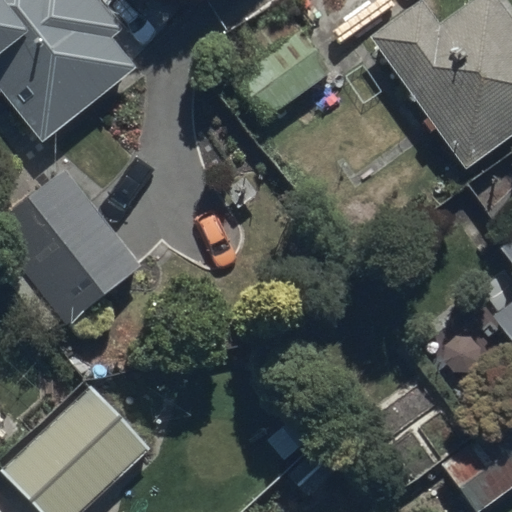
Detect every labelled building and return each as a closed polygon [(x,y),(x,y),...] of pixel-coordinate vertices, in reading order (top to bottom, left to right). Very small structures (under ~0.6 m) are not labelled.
[(0,0),(0,95),(4,93),(39,139),(138,65),(114,32),(123,25),(103,0),(0,0)] [(429,0),(416,0),(370,33),(464,169),(511,135),(511,8),(506,0),(470,0),(443,20),(429,0)] [(140,262),(61,160),(0,207),(0,241),(62,322),(140,262)] [(511,239),(502,247),(511,260),(511,275),(478,301),(511,346),(511,239)] [(88,381),(0,462),(0,463),(45,511),(74,511),(147,444),(88,381)] [(511,436),(490,453),(476,432),(439,459),(476,510),(511,484),(511,436)]
